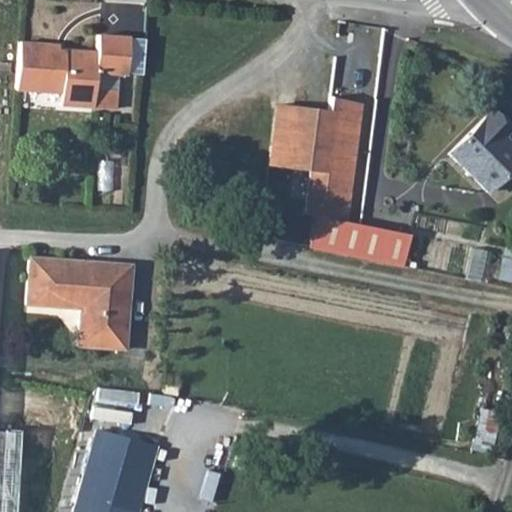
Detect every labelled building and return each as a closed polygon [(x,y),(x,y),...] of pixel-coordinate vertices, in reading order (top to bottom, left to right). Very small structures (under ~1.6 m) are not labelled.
[(57,49),(57,45),(18,42),(14,89),(59,93),(58,104),(92,107),(94,72),(115,73),(125,74),(128,37),(96,35),(95,52),(57,49)] [(92,107),(113,108),(115,73),(94,72),(92,107)] [(313,216),(344,221),(359,103),(328,96),(327,111),(274,104),(267,163),(308,169),(302,214),(313,216)] [(509,128),(490,109),(446,152),(486,192),(511,166),(511,145),(502,136),(509,128)] [(307,247),(353,255),(359,224),(344,221),(313,216),(307,247)] [(388,229),(359,224),(353,255),(382,261),(388,229)] [(130,264),(27,256),(23,304),(78,308),(75,346),(123,349),(130,264)] [(0,511),(12,511),(17,430),(0,429),(0,511)] [(136,511),(155,447),(94,430),(70,511),(136,511)]
